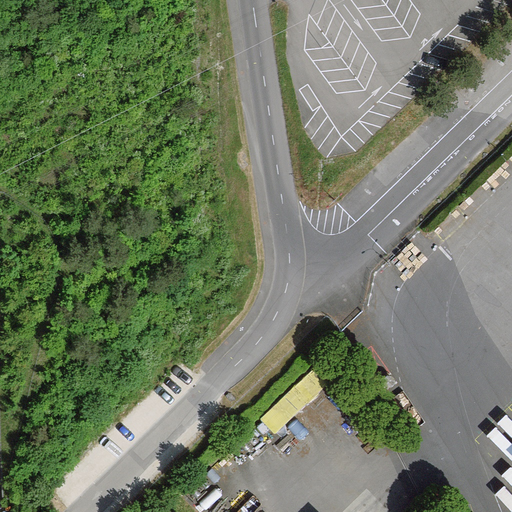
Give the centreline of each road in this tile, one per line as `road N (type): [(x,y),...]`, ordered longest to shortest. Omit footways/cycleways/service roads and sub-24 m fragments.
road 1 (unclassified): [(287,287),(258,343),(82,511)]
road 2 (unclassified): [(511,93),(317,275),(287,287)]
road 3 (unclassified): [(253,0),(288,241),(287,287)]
